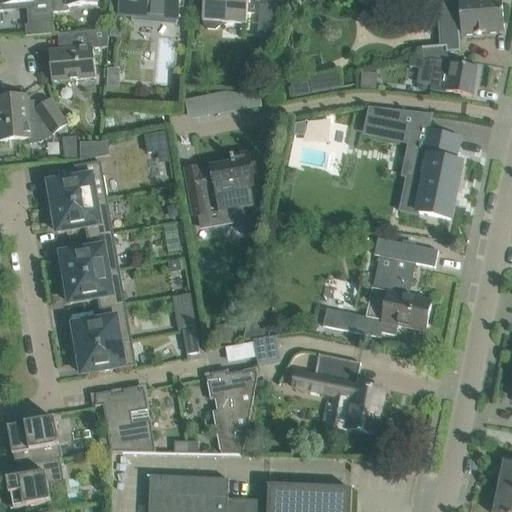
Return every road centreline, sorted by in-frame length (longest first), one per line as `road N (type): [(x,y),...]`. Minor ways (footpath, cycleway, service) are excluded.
road 1 (residential): [(439,511),(511,119)]
road 2 (residential): [(0,208),(15,214),(50,399),(0,400)]
road 3 (unknown): [(50,399),(211,361)]
